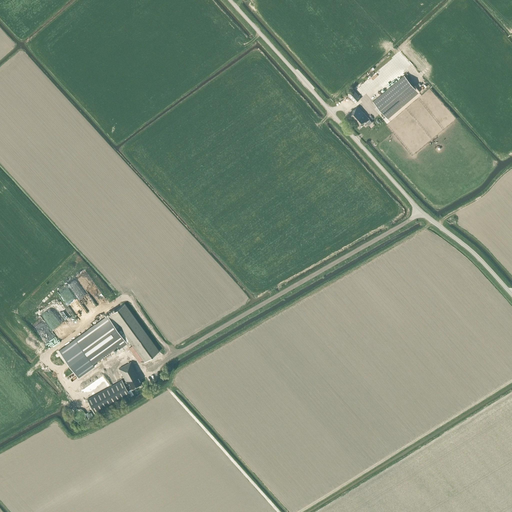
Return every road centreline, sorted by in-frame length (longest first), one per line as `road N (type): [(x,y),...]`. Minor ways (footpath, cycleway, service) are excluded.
road 1 (unclassified): [(511,294),(412,203),(229,0)]
road 2 (unclassified): [(166,387),(278,511)]
